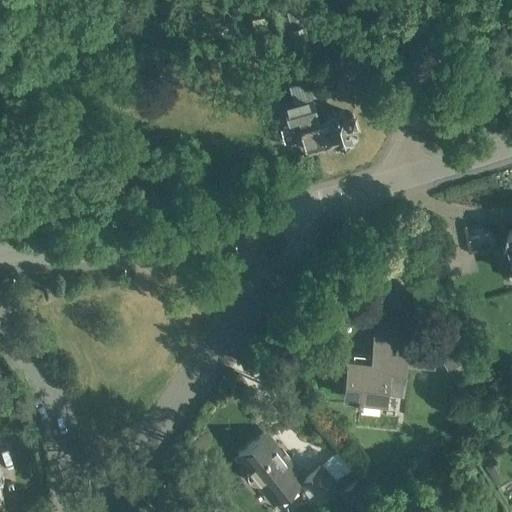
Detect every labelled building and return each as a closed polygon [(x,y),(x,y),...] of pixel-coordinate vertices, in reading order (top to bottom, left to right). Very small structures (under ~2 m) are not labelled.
[(305,0),(282,0),(288,21),(310,15),(305,0)] [(312,93),(311,93),(310,89),(304,91),(302,83),(282,88),(284,95),(281,96),(290,124),(300,120),(302,129),(300,133),(305,148),(308,150),(324,146),(335,143),(336,145),(353,141),(351,134),(356,133),(354,123),(356,122),(354,113),(346,115),(345,111),(328,115),(329,120),(319,123),(319,122),(320,122),(312,93)] [(405,366),(434,369),(437,341),(408,338),(409,331),(373,327),(370,355),(353,353),(352,357),(345,357),(341,398),(386,402),(387,393),(402,394),(405,366)] [(460,342),(438,354),(451,377),(473,364),(460,342)] [(261,480),(276,499),(294,485),(298,490),(304,485),(315,499),(335,483),(320,464),(301,479),(264,432),(239,453),(251,467),(249,469),(248,473),(248,476),(250,479),(253,481),(256,482),(258,481),(261,480)] [(357,479),(343,490),(358,510),(372,499),(357,479)]
